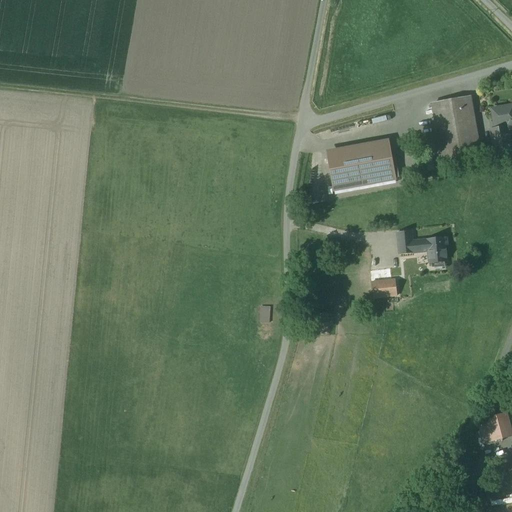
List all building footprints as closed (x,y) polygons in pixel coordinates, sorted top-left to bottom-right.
[(471,92),(432,99),(441,155),(481,148),(471,92)] [(511,99),(490,104),(495,129),(511,125),(511,99)] [(399,177),(391,134),(324,147),(332,189),(399,177)] [(447,232),(428,233),(428,234),(414,235),(413,226),(396,227),(398,250),(415,249),(415,247),(429,246),(430,258),(449,256),(447,232)] [(398,291),(396,273),(372,275),(374,293),(398,291)] [(261,306),(259,322),(269,323),(271,307),(261,306)] [(328,324),(328,315),(308,314),(308,324),(328,324)] [(481,444),(511,436),(506,412),(475,420),(481,444)]
